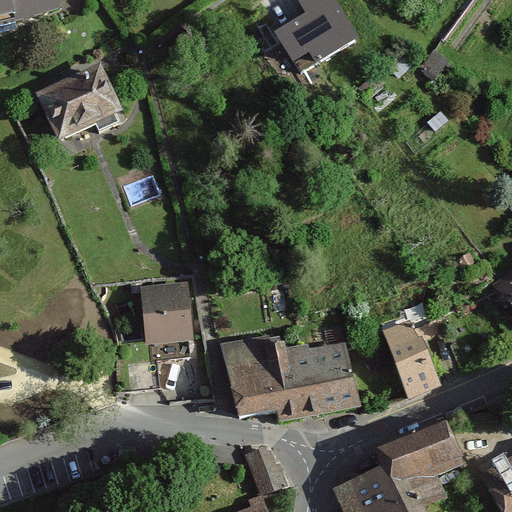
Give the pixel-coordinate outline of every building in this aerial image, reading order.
[(57,0),(0,0),(0,30),(61,18),(57,0)] [(309,58),(316,68),(357,43),(332,0),(306,0),(298,5),(305,18),(273,37),(292,67),(309,58)] [(409,60),(370,28),(357,43),(337,69),(372,105),(409,60)] [(106,75),(39,101),(58,151),(126,125),(106,75)] [(511,269),(497,279),(511,300),(511,269)] [(187,287),(142,290),(147,352),(192,349),(187,287)] [(372,337),(399,402),(435,387),(407,322),(372,337)] [(214,346),(225,423),(272,415),(273,426),(353,409),(342,344),(279,349),(275,337),(214,346)] [(435,424),(361,454),(366,471),(326,490),(330,511),(329,511),(416,511),(439,501),(430,479),(456,466),(435,424)] [(511,511),(511,453),(468,477),(487,511),(511,511)]
